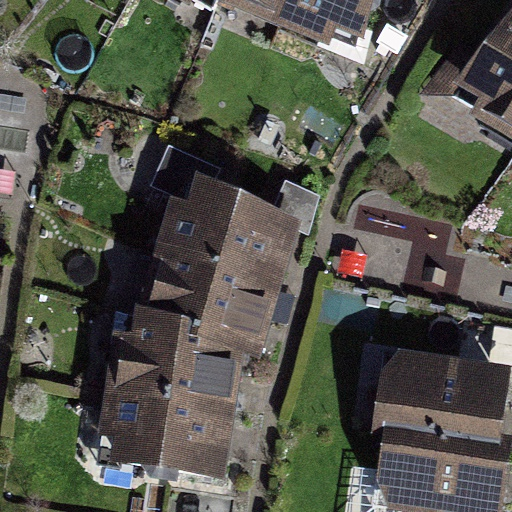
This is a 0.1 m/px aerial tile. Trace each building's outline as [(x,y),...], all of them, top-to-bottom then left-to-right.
[(167,0),(223,35),(234,25),(327,65),(334,55),(377,65),(396,0),(167,0)] [(511,15),(505,13),(449,99),(511,146),(511,15)] [(11,181),(0,179),(0,196),(9,198),(11,181)] [(317,242),(215,197),(208,220),(183,218),(166,255),(168,272),(157,326),(153,349),(134,346),(116,433),(128,479),(235,498),(239,464),(255,470),(262,376),(274,380),(317,242)] [(511,383),(511,376),(401,370),(386,383),(382,484),(391,511),(506,511),(511,487),(511,429),(510,426),(511,383)]
